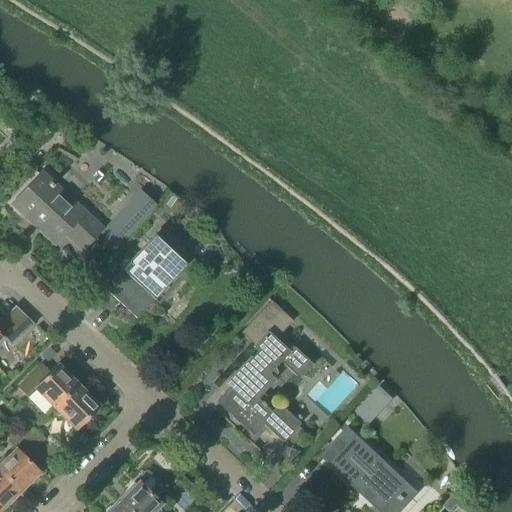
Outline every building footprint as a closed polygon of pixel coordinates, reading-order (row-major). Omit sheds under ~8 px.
[(4,150),(11,157),(21,147),(13,140),(4,150)] [(103,227),(43,172),(13,205),(55,244),(64,233),(82,250),(103,227)] [(184,202),(167,191),(158,204),(175,215),(184,202)] [(127,215),(112,231),(122,241),(154,206),(139,192),(122,210),(127,215)] [(182,279),(197,263),(159,228),(104,289),(136,318),(177,274),(182,279)] [(274,337),(278,333),(280,335),(292,322),(271,303),(243,333),(253,343),(252,345),(256,349),(225,383),(230,387),(218,399),(234,414),(227,422),(251,444),(267,427),(282,441),(299,423),(279,404),(277,406),(260,390),(277,372),(274,366),(280,360),(297,376),(310,362),(292,346),(288,350),(274,337)] [(0,343),(4,340),(10,346),(24,333),(1,310),(0,310),(0,343)] [(33,389),(53,408),(78,383),(58,365),(48,375),(39,366),(18,388),(27,396),(33,389)] [(78,383),(53,408),(75,430),(100,405),(78,383)] [(362,406),(355,413),(369,426),(376,419),(362,406)] [(32,428),(22,439),(25,441),(42,459),(43,460),(44,461),(54,450),(32,428)] [(344,447),(328,464),(378,511),(388,511),(412,488),(349,428),(337,440),(344,447)] [(25,441),(22,439),(16,433),(8,441),(15,448),(0,462),(0,471),(20,492),(40,473),(36,469),(44,461),(43,460),(42,459),(25,441)] [(0,509),(2,511),(20,492),(0,471),(0,509)] [(158,511),(156,510),(161,505),(138,482),(119,502),(129,511),(158,511)] [(451,500),(444,507),(449,511),(456,504),(451,500)] [(129,511),(119,502),(108,511),(129,511)]
